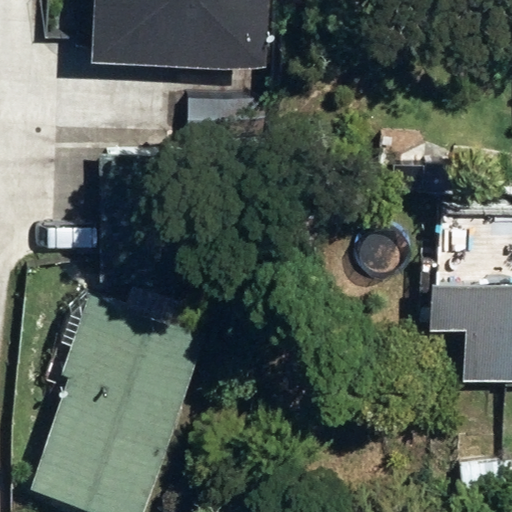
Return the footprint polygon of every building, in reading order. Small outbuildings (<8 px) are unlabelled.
[(84,0),(82,32),(157,36),(274,44),(275,0),(84,0)] [(91,145),(94,274),(187,273),(185,144),(91,145)] [(277,202),(321,204),(323,169),(278,166),(277,202)] [(511,271),(425,268),(423,314),(454,316),(452,368),(511,370),(511,271)] [(0,441),(0,501),(22,511),(98,511),(172,357),(62,305),(0,441)] [(455,458),(458,492),(511,488),(510,453),(455,458)]
